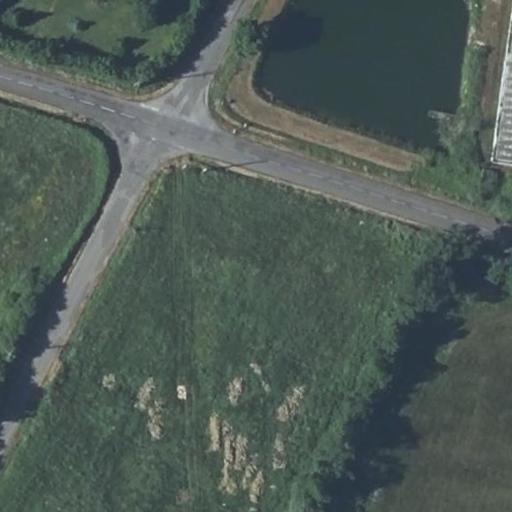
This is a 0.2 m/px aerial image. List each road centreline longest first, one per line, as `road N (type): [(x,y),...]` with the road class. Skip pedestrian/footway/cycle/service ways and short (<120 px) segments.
road 1 (tertiary): [(511,237),(164,127)]
road 2 (unclassified): [(164,127),(0,432)]
road 3 (tertiary): [(164,127),(0,77)]
road 4 (tertiary): [(237,0),(164,127)]
